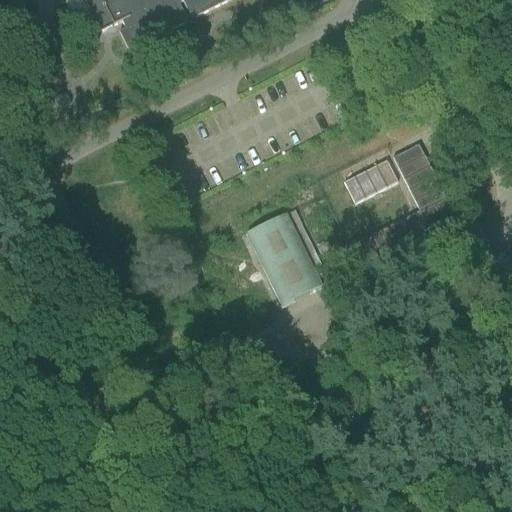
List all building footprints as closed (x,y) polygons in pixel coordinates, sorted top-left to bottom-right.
[(28,0),(11,0),(17,11),(31,4),(28,0)] [(81,0),(99,35),(120,24),(124,31),(118,34),(127,54),(187,24),(178,6),(182,4),(191,22),(233,0),(81,0)] [(511,0),(498,0),(511,26),(511,0)] [(455,224),(417,149),(392,161),(418,214),(347,251),(358,273),(455,224)] [(385,165),(343,186),(353,206),(395,185),(385,165)] [(245,238),(280,310),(321,290),(285,218),(245,238)] [(482,273),(511,302),(511,267),(500,255),(489,266),(481,257),(463,275),(472,283),(482,273)]
